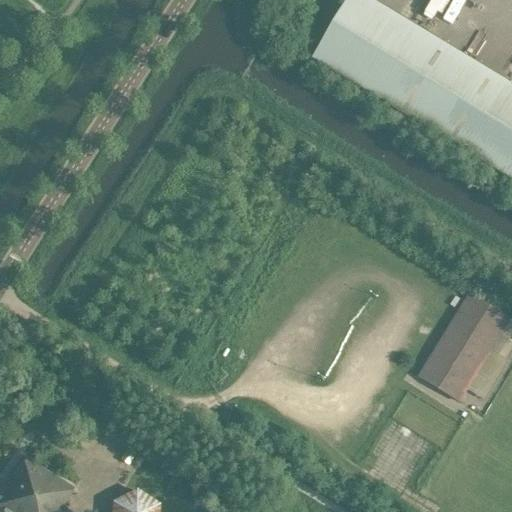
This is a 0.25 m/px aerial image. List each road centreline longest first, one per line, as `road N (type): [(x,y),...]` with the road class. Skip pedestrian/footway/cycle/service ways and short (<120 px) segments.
road 1 (unclassified): [(0,274),(185,0)]
road 2 (unknown): [(241,385),(329,385),(369,357),(394,289),(386,275),(347,265),(320,279)]
road 3 (unknown): [(320,279),(241,385)]
